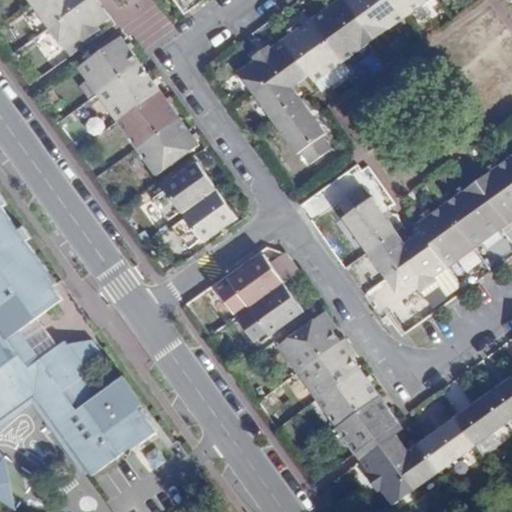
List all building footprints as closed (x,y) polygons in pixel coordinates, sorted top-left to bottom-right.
[(33,0),(31,2),(50,29),(90,0),(33,0)] [(99,0),(90,0),(50,29),(66,52),(83,40),(86,43),(102,31),(100,28),(112,18),(103,6),(99,0)] [(370,44),(339,0),(337,0),(333,4),(324,10),(312,19),(343,63),(370,44)] [(324,10),(333,4),(331,0),(322,6),(324,10)] [(339,0),(370,44),(378,39),(383,35),(357,0),(339,0)] [(357,0),(383,35),(410,15),(399,0),(357,0)] [(399,0),(410,15),(431,0),(399,0)] [(343,63),(312,19),(298,28),(289,35),(284,39),(300,61),(311,76),(316,83),(343,63)] [(289,35),(298,28),(295,25),(286,32),(289,35)] [(77,68),(97,95),(142,63),(132,50),(126,42),(123,37),(77,68)] [(130,38),(126,42),(132,50),(136,47),(134,44),(130,38)] [(300,61),(284,39),(273,48),(254,61),(239,72),(254,94),(300,61)] [(251,58),(254,61),(273,48),(270,44),(251,58)] [(294,87),(311,76),(300,61),(254,94),(273,121),(303,99),(302,99),(294,87)] [(97,95),(117,122),(161,91),(158,86),(152,77),(142,63),(97,95)] [(343,63),(316,83),(324,93),(351,73),(343,63)] [(152,77),(158,86),(162,83),(158,78),(156,74),(152,77)] [(136,149),(181,117),(172,105),(166,96),(161,91),(117,122),(117,123),(136,149)] [(166,96),(172,105),(175,101),(172,97),(169,93),(166,96)] [(326,134),(303,99),(273,121),(298,155),(301,153),(310,165),(333,149),(324,136),(326,134)] [(192,132),(181,117),(136,149),(156,177),(202,146),(198,142),(192,132)] [(195,130),(192,132),(198,142),(202,139),(198,134),(195,130)] [(511,217),(511,157),(484,177),(511,217)] [(183,215),(217,191),(198,164),(164,187),(166,190),(154,199),(169,220),(181,211),(183,215)] [(510,225),(511,223),(511,217),(484,177),(479,181),(470,188),(501,231),(510,225)] [(344,218),(368,253),(398,232),(397,231),(373,198),(369,200),(360,188),(338,204),(346,216),(344,218)] [(437,277),(501,231),(470,188),(417,225),(422,232),(406,243),(398,232),(368,253),(402,302),(419,289),(421,293),(439,281),(437,277)] [(218,191),(217,191),(183,215),(186,219),(174,227),(190,250),(203,241),(205,243),(238,219),(218,191)] [(69,342),(43,360),(23,332),(66,302),(56,288),(60,286),(30,243),(34,240),(24,227),(20,230),(4,208),(9,205),(0,193),(0,192),(0,425),(32,403),(26,395),(41,384),(47,392),(39,398),(79,454),(87,448),(105,473),(127,457),(124,453),(138,443),(143,449),(165,433),(128,380),(107,395),(94,377),(111,365),(95,343),(71,346),(69,342)] [(264,255),(230,279),(233,284),(219,293),(235,313),(247,305),(250,308),(284,283),(264,255)] [(284,283),(250,308),(253,311),(240,321),(256,342),(267,333),(271,337),(305,311),(284,283)] [(328,310),(322,314),(335,331),(340,327),(334,318),(328,310)] [(277,346),(298,373),(342,341),(335,331),(322,314),(277,346)] [(342,341),(354,359),(360,354),(355,347),(348,337),(342,341)] [(298,373),(317,401),(361,369),(354,359),(342,341),(298,373)] [(317,401),(337,427),(381,396),(372,383),(365,374),(361,369),(317,401)] [(365,374),(372,383),(378,378),(371,369),(365,374)] [(511,376),(488,393),(509,422),(511,420),(511,376)] [(26,395),(32,403),(39,398),(47,392),(41,384),(26,395)] [(487,394),(455,417),(475,446),(508,423),(509,422),(488,393),(487,394)] [(356,454),(356,455),(400,423),(381,396),(337,427),(337,428),(356,454)] [(421,441),(442,470),(475,446),(455,417),(421,441)] [(360,461),(361,461),(383,445),(397,434),(401,431),(404,429),(402,426),(400,423),(356,455),(358,458),(360,461)] [(383,445),(416,490),(441,471),(442,470),(421,441),(408,451),(397,434),(383,445)] [(128,459),(143,449),(138,443),(124,453),(127,457),(128,459)] [(415,490),(416,490),(383,445),(361,461),(369,474),(382,491),(392,505),(415,490)] [(96,479),(105,473),(87,448),(79,454),(96,479)] [(169,465),(162,455),(152,462),(160,472),(169,465)] [(0,507),(7,511),(12,511),(2,461),(0,464),(0,507)] [(382,491),(369,474),(366,476),(378,494),(382,491)]
